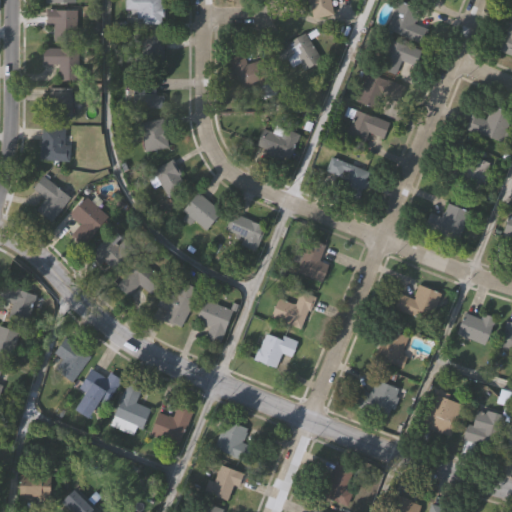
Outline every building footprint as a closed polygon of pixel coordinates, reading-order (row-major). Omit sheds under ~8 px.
[(162,0),(162,27),(139,27),(139,14),(125,14),(125,0),(162,0)] [(330,0),(333,17),(313,19),(310,0),(330,0)] [(421,45),(387,32),(398,3),(420,11),(414,26),(427,30),(421,45)] [(53,27),(46,27),(46,11),(76,11),(76,43),(53,43),(53,27)] [(511,57),(500,53),(511,22),(511,57)] [(305,71),(300,64),(289,71),(277,51),(305,35),(321,61),(305,71)] [(140,68),(140,38),(163,38),(163,68),(140,68)] [(421,52),(416,68),(402,63),(397,76),(378,69),(387,41),(421,52)] [(58,66),(42,66),(42,50),(77,50),(78,81),(58,81),(58,66)] [(236,90),(228,60),(244,56),(246,66),(265,61),(270,81),(236,90)] [(404,88),(397,106),(385,102),(381,113),(356,104),(367,74),(404,88)] [(135,110),(135,78),(155,78),(155,95),(163,95),(163,110),(135,110)] [(71,89),(71,121),(42,121),(42,105),(48,105),(48,89),(71,89)] [(511,116),(500,144),(467,129),(473,116),(485,121),(492,106),(511,116)] [(363,148),(345,141),(356,112),(390,125),(385,140),(368,134),(363,148)] [(140,124),(164,121),(168,150),(144,153),(140,124)] [(67,126),(67,162),(41,161),(41,125),(67,126)] [(297,135),(289,164),(256,154),(263,131),(273,134),(275,129),(297,135)] [(491,165),(480,191),(458,182),(469,156),(491,165)] [(369,174),(361,193),(324,177),(332,158),(369,174)] [(153,173),(171,162),(187,187),(168,198),(153,173)] [(50,223),(36,211),(45,201),(32,191),(43,177),(70,200),(50,223)] [(221,215),(205,233),(182,211),(199,193),(221,215)] [(108,220),(82,247),(71,237),(80,227),(69,216),(86,198),(108,220)] [(468,212),(460,241),(424,231),(428,213),(443,217),(446,205),(468,212)] [(226,232),(232,215),(265,227),(256,253),(241,248),(244,238),(226,232)] [(323,283),(292,273),(306,233),(321,238),(319,242),(324,244),(318,263),(329,267),(323,283)] [(117,247),(123,241),(136,254),(113,276),(92,255),(108,238),(117,247)] [(151,296),(138,286),(129,298),(116,288),(138,260),(164,279),(151,296)] [(162,321),(167,310),(158,306),(165,290),(174,294),(180,282),(199,291),(181,329),(162,321)] [(24,325),(6,318),(11,306),(0,302),(0,293),(3,285),(35,298),(24,325)] [(413,299),(417,286),(440,293),(431,322),(394,311),(399,295),(413,299)] [(279,299),(294,306),(300,291),(315,298),(301,331),(270,319),(279,299)] [(211,327),(196,321),(206,300),(234,313),(219,345),(206,339),(211,327)] [(497,321),(483,347),(456,333),(466,313),(480,320),(483,314),(497,321)] [(511,324),(511,351),(499,347),(507,323),(511,324)] [(0,326),(21,336),(9,364),(0,360),(0,326)] [(408,357),(402,369),(375,357),(388,329),(408,339),(401,354),(408,357)] [(297,345),(291,358),(282,354),(275,369),(253,360),(266,331),(297,345)] [(62,360),(54,354),(64,341),(88,358),(71,382),(55,371),(62,360)] [(118,379),(94,422),(76,411),(87,393),(79,388),(90,369),(97,373),(100,368),(118,379)] [(355,405),(361,391),(369,395),(376,380),(400,390),(387,419),(355,405)] [(150,409),(143,429),(136,427),(133,434),(117,429),(119,421),(114,420),(125,385),(140,390),(135,404),(150,409)] [(500,389),(511,392),(511,411),(503,409),(504,405),(496,402),(500,389)] [(450,437),(420,428),(431,394),(461,404),(450,437)] [(191,411),(182,445),(150,437),(156,413),(173,418),(176,407),(191,411)] [(463,440),(467,424),(473,425),(478,409),(503,417),(494,449),(463,440)] [(214,449),(227,421),(247,430),(241,443),(254,449),(247,464),(214,449)] [(511,422),(511,453),(502,451),(510,422),(511,422)] [(353,472),(344,490),(351,493),(342,511),(318,499),(336,463),(353,472)] [(245,480),(226,504),(207,490),(226,465),(245,480)] [(53,488),(50,503),(19,499),(21,486),(31,487),(33,478),(43,480),(42,487),(53,488)] [(96,511),(72,511),(63,503),(75,491),(96,511)] [(421,504),(418,511),(385,511),(390,495),(421,504)] [(200,511),(205,503),(224,511),(200,511)]
